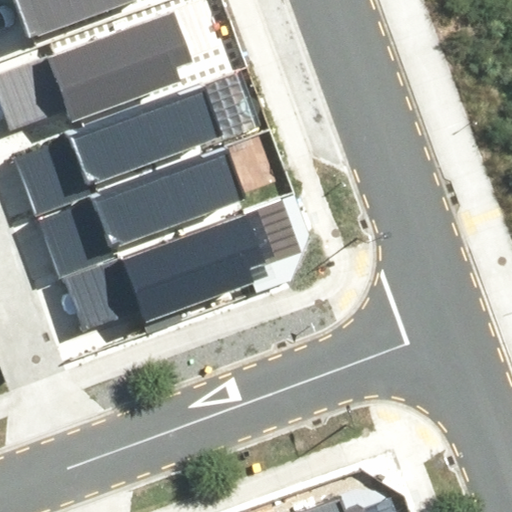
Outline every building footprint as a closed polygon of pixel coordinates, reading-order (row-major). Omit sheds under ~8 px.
[(17,0),(31,38),(132,0),(17,0)] [(170,0),(167,0),(41,48),(65,110),(174,68),(169,55),(188,48),(170,0)] [(201,78),(71,123),(89,174),(219,129),(201,78)] [(220,140),(90,186),(108,237),(238,192),(220,140)] [(250,208),(120,254),(138,305),(268,259),(250,208)] [(261,511),(362,511),(357,496),(339,502),(334,487),(261,511)]
